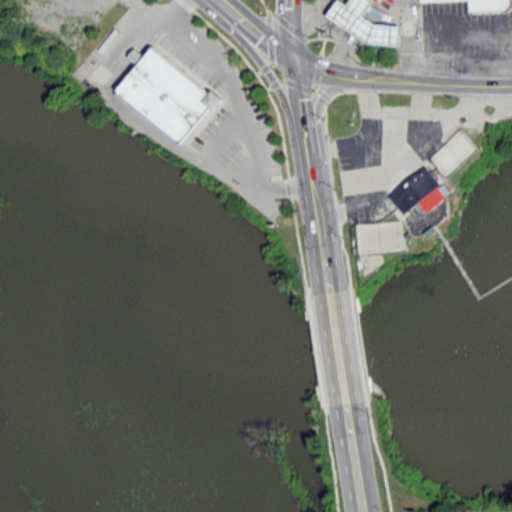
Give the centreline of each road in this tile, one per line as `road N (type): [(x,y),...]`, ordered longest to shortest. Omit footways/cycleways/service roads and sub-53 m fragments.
road 1 (tertiary): [(295,59),(347,79),(511,84)]
road 2 (secondary): [(219,0),(307,138)]
road 3 (secondary): [(329,290),(307,138)]
